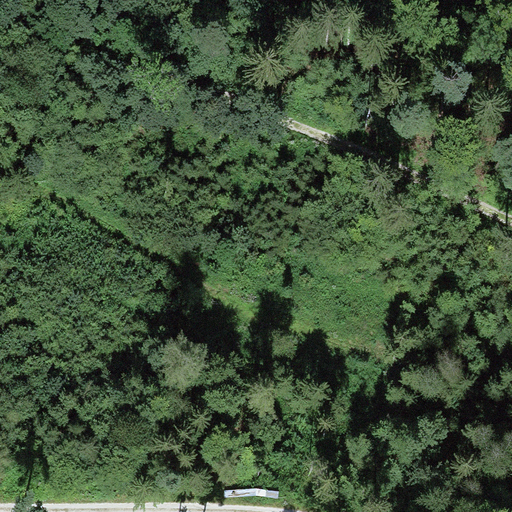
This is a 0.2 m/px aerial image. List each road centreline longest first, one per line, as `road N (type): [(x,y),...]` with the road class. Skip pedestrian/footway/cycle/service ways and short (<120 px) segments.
road 1 (track): [(0,42),(214,87),(511,222)]
road 2 (track): [(266,511),(0,508)]
